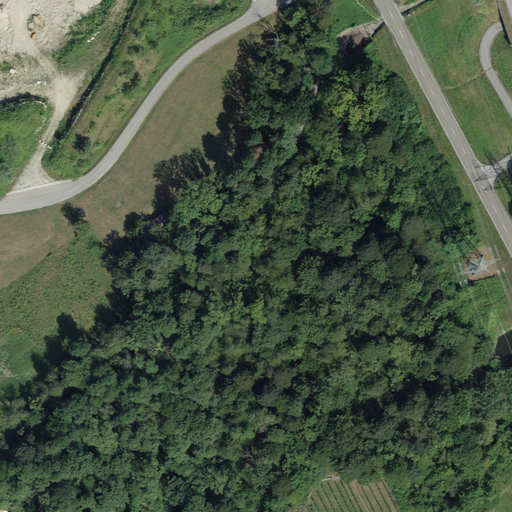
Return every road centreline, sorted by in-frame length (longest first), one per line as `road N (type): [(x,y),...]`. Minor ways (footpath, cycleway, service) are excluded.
road 1 (secondary): [(511,241),(382,0)]
road 2 (track): [(21,201),(65,82)]
